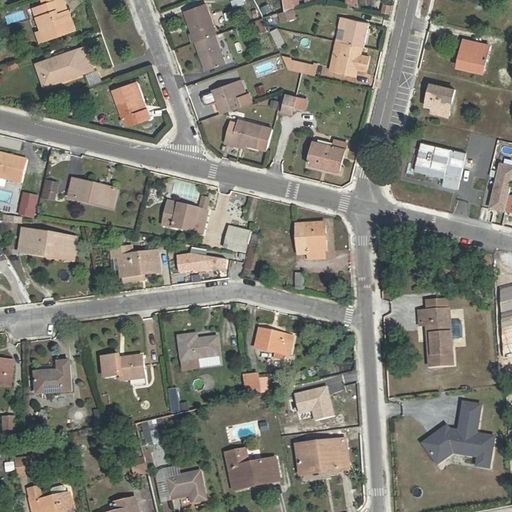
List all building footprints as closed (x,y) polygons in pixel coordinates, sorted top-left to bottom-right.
[(65,0),(58,0),(35,8),(42,30),(37,32),(40,41),(76,29),(65,0)] [(283,0),(284,11),(295,7),(294,0),(283,0)] [(216,35),(217,35),(206,3),(185,10),(193,33),(189,34),(192,43),(196,42),(216,35)] [(383,3),(381,12),(390,14),(392,5),(383,3)] [(370,22),(341,16),(338,27),(345,28),(343,40),(336,38),(335,40),(336,41),(343,42),(362,46),(364,47),(370,22)] [(262,17),(254,20),(259,33),(267,30),(262,17)] [(345,28),(338,27),(336,38),(343,40),(345,28)] [(270,31),(278,47),(285,43),(277,28),(270,31)] [(216,35),(196,42),(206,71),(226,64),(216,35)] [(484,72),(488,53),(473,49),(475,43),(465,40),(458,66),(484,72)] [(330,70),(337,71),(343,42),(336,41),(330,70)] [(343,42),(337,71),(356,76),(362,46),(343,42)] [(473,49),(488,53),(490,46),(475,43),(473,49)] [(61,77),(62,81),(93,70),(85,47),(42,62),(48,81),(61,77)] [(289,69),(316,74),(319,62),(314,61),(313,64),(292,59),(289,69)] [(45,87),(62,81),(61,77),(48,81),(42,62),(37,64),(45,87)] [(222,114),(251,103),(248,94),(246,95),(241,81),(213,91),(214,92),(217,102),(222,114)] [(140,111),(144,109),(135,82),(131,84),(140,111)] [(147,108),(144,109),(140,111),(131,84),(114,89),(123,116),(125,116),(129,127),(151,119),(147,108)] [(256,86),(258,96),(266,94),(263,84),(256,86)] [(439,108),(438,114),(449,116),(455,90),(432,85),(427,106),(433,107),(439,108)] [(208,105),(217,102),(214,92),(204,95),(203,98),(205,104),(208,105)] [(307,98),(287,93),(282,112),(292,115),(294,107),(304,109),(307,98)] [(278,101),(271,99),(269,106),(276,108),(278,101)] [(268,148),(273,128),(238,119),(237,122),(231,121),(226,142),(233,144),(234,139),(247,143),(268,148)] [(475,155),(479,139),(470,137),(466,153),(475,155)] [(346,149),(314,141),(308,164),(340,172),(346,149)] [(0,151),(0,177),(23,183),(29,159),(0,151)] [(427,154),(425,164),(430,165),(428,171),(428,176),(446,181),(446,179),(453,180),(451,188),(457,190),(464,162),(427,154)] [(75,178),(70,198),(114,209),(118,189),(75,178)] [(41,198),(55,201),(59,182),(45,179),(41,198)] [(22,192),(18,215),(35,218),(39,195),(22,192)] [(178,208),(169,206),(164,224),(204,233),(209,210),(179,203),(178,208)] [(298,223),(299,238),(304,238),(305,253),(310,253),(310,259),(329,258),(326,222),(298,223)] [(250,244),(252,232),(232,227),(228,239),(250,244)] [(67,259),(71,237),(25,229),(21,251),(30,253),(31,250),(50,254),(49,256),(67,259)] [(79,239),(71,237),(67,259),(74,261),(79,239)] [(125,276),(145,273),(162,271),(160,251),(134,254),(133,247),(113,249),(114,257),(121,257),(123,276),(125,276)] [(296,286),(304,287),(306,273),(297,272),(296,286)] [(435,353),(430,353),(430,366),(454,364),(451,310),(420,312),(420,320),(428,320),(428,325),(429,338),(435,338),(435,353)] [(256,348),(289,355),(294,337),(261,329),(256,348)] [(181,336),(185,369),(201,367),(200,357),(221,355),(219,337),(199,340),(198,334),(181,336)] [(124,380),(146,378),(144,356),(122,359),(122,356),(104,357),(106,376),(123,375),(124,380)] [(15,362),(0,359),(0,364),(7,365),(4,386),(12,386),(15,362)] [(39,393),(73,391),(72,361),(60,362),(61,370),(37,372),(39,393)] [(270,390),(268,373),(244,375),(246,393),(270,390)] [(330,386),(295,394),(300,414),(313,411),(315,421),(336,416),(330,386)] [(483,411),(467,408),(462,434),(465,438),(457,443),(449,432),(426,449),(440,468),(455,457),(457,448),(467,450),(465,458),(481,462),(479,471),(491,473),(496,443),(476,439),(478,432),(479,432),(483,411)] [(17,418),(6,419),(6,437),(17,437),(17,418)] [(148,427),(151,466),(169,465),(167,425),(148,427)] [(347,440),(336,442),(300,445),(303,473),(350,468),(347,440)] [(248,449),(228,453),(234,486),(255,482),(255,486),(281,480),(277,458),(250,464),(248,449)] [(18,478),(34,475),(30,456),(15,459),(18,478)] [(145,457),(133,459),(136,474),(147,472),(145,457)] [(15,462),(5,462),(6,472),(16,472),(15,462)] [(167,479),(171,496),(194,492),(196,502),(208,499),(202,471),(167,479)] [(194,492),(171,496),(172,500),(191,496),(192,503),(196,502),(194,492)] [(71,494),(41,501),(43,511),(56,511),(73,511),(76,511),(71,494)] [(140,511),(137,499),(116,504),(118,511),(140,511)] [(56,511),(43,511),(41,501),(32,504),(34,511),(56,511)]
